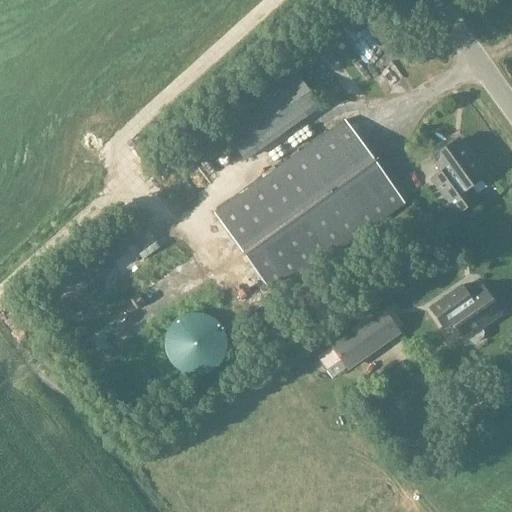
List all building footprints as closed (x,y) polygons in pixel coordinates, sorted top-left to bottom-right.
[(332,87),(342,79),(324,58),(315,66),(332,87)] [(290,73),(215,125),(241,162),(315,109),(290,73)] [(92,101),(68,122),(83,140),(108,120),(92,101)] [(213,214),(273,298),(402,206),(342,122),(213,214)] [(458,141),(431,160),(441,173),(429,181),(454,216),(476,201),(467,189),(484,178),(458,141)] [(189,161),(211,192),(224,183),(202,152),(189,161)] [(188,182),(196,197),(207,192),(198,176),(188,182)] [(108,352),(122,338),(62,273),(47,287),(108,352)] [(459,287),(428,309),(443,330),(452,324),(463,340),(467,338),(470,342),(474,343),(481,338),(481,334),(479,330),(499,315),(481,289),(467,298),(459,287)] [(332,347),(346,367),(398,330),(384,310),(332,347)] [(225,349),(225,347),(225,344),(225,341),(224,338),(223,336),(222,333),(221,331),(220,329),(218,327),(216,325),(214,323),(212,321),(210,320),(207,318),(205,317),(202,317),(200,316),(197,316),(194,315),(191,316),(189,316),(186,316),(183,317),(181,318),(179,320),(176,321),(174,323),(172,325),(170,327),(169,329),(167,331),(166,333),(165,336),(164,338),(164,341),(163,344),(163,347),(163,349),(164,352),(164,355),(165,357),(166,360),(167,362),(169,364),(170,366),(172,369),(174,370),(176,372),(179,373),(181,375),(184,376),(186,377),(189,377),(191,378),(194,378),(197,378),(200,377),(202,377),(205,376),(207,375),(210,373),(212,372),(214,370),(216,369),(218,367),(220,364),(221,362),(222,360),(223,357),(224,355),(225,352),(225,349)] [(372,350),(377,361),(390,355),(385,344),(372,350)]
